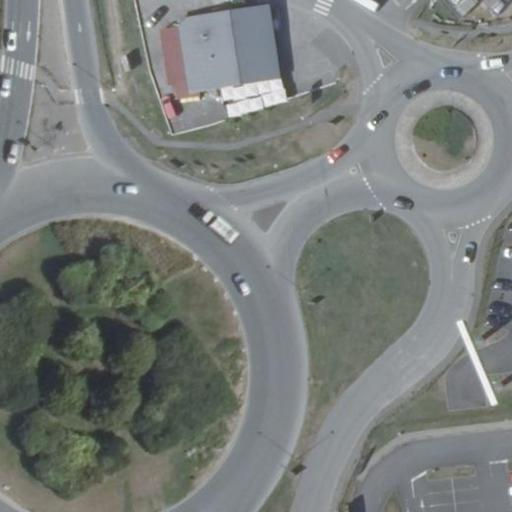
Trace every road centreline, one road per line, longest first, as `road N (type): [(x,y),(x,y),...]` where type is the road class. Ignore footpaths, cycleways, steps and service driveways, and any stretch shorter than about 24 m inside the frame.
road 1 (residential): [(312,511),(327,451),(362,397),(421,349),(453,284)]
road 2 (primary): [(214,511),(260,455),(276,409),(278,337),(263,291)]
road 3 (tertiary): [(380,126),(342,164),(294,185),(184,208)]
road 4 (primary): [(126,188),(89,98),(71,0)]
road 5 (tertiary): [(263,291),(308,209),(346,192),(397,188)]
road 6 (primary): [(23,0),(20,69),(0,166)]
road 7 (primary): [(126,188),(54,190),(0,214)]
